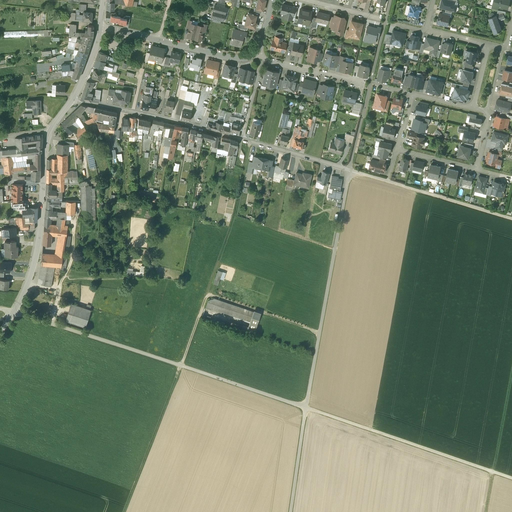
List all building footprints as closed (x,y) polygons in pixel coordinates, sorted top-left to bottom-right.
[(265,0),(258,0),(256,9),(261,10),(263,11),(265,0)] [(448,0),(447,0),(441,0),(441,2),(442,3),(442,4),(441,5),(440,8),(446,9),(452,11),(455,11),(456,10),(457,10),(458,8),(457,7),(456,7),(457,6),(454,5),(455,2),(448,0)] [(495,0),(494,5),(498,6),(507,9),(509,0),(495,0)] [(224,7),(217,6),(215,5),(213,11),(225,14),(226,8),(224,7)] [(293,7),(283,5),(281,13),(285,14),(284,17),(292,19),(292,17),(294,8),(293,7)] [(413,5),(411,5),(408,16),(411,17),(416,18),(418,18),(419,11),(422,10),(420,8),(420,7),(419,7),(413,5)] [(306,10),(300,9),(298,19),(297,22),(299,23),(302,23),(306,10)] [(306,10),(302,23),(307,24),(308,25),(309,22),(311,12),(306,10)] [(505,12),(498,10),(497,15),(496,16),(498,21),(505,18),(504,17),(505,12)] [(225,14),(213,11),(211,18),(213,18),(214,18),(221,20),(223,21),(225,14)] [(86,12),(83,12),(80,12),(79,21),(83,21),(91,22),(92,13),(86,12)] [(329,15),(318,12),(316,18),(316,21),(318,21),(327,23),(329,15)] [(498,21),(496,16),(494,16),(494,14),(492,13),(490,14),(489,15),(490,18),(489,18),(492,28),(494,27),(496,33),(498,32),(499,32),(499,31),(501,31),(498,21)] [(256,16),(248,14),(245,22),(247,22),(246,26),(248,26),(255,28),(256,23),(254,22),(256,16)] [(449,16),(440,14),(439,18),(438,18),(437,19),(436,21),(437,22),(438,23),(446,25),(447,20),(448,21),(449,16)] [(344,20),(339,19),(338,17),(335,16),(334,18),(331,17),(329,26),(332,27),(332,28),(338,29),(337,33),(342,34),(345,22),(344,20)] [(416,18),(411,17),(409,23),(418,25),(419,20),(415,20),(416,18)] [(356,22),(351,21),(349,30),(348,35),(353,36),(356,22)] [(362,23),(356,22),(353,36),(358,38),(360,31),(362,23)] [(76,25),(70,24),(69,37),(71,37),(75,37),(81,37),(82,33),(82,32),(76,32),(76,25)] [(197,25),(191,24),(190,28),(189,28),(187,37),(194,39),(197,25)] [(93,26),(89,25),(88,29),(86,29),(85,33),(82,33),(81,37),(82,37),(93,37),(93,26)] [(203,27),(197,25),(194,39),(201,41),(203,32),(202,31),(203,27)] [(378,29),(367,26),(364,39),(371,40),(370,42),(375,43),(375,41),(376,41),(377,39),(376,38),(376,36),(378,29)] [(239,31),(238,37),(232,35),(230,44),(240,47),(241,43),(242,43),(243,39),(245,40),(247,33),(239,31)] [(405,34),(394,31),(392,36),(391,42),(395,43),(397,44),(401,45),(403,44),(405,34)] [(392,36),(386,34),(383,43),(391,44),(391,42),(392,36)] [(419,37),(411,35),(410,41),(408,46),(409,46),(416,48),(418,41),(419,37)] [(69,45),(75,45),(75,43),(76,41),(76,39),(78,40),(78,39),(81,40),(82,37),(81,37),(75,37),(71,37),(71,41),(68,41),(69,45)] [(285,44),(278,42),(279,40),(281,41),(282,38),(275,37),(274,41),(273,40),(270,49),(283,52),(285,44)] [(439,41),(426,38),(425,44),(424,48),(424,49),(430,50),(429,55),(435,56),(437,50),(439,41)] [(90,44),(81,42),(81,43),(80,45),(80,47),(84,48),(83,51),(88,52),(90,44)] [(452,44),(445,42),(445,44),(445,45),(443,52),(450,54),(452,44)] [(303,46),(294,43),(294,46),(293,45),(292,50),(291,54),(300,56),(303,46)] [(158,48),(151,46),(150,53),(148,59),(149,59),(155,61),(158,48)] [(158,48),(155,61),(161,62),(163,56),(164,50),(158,48)] [(317,49),(312,48),(311,53),(310,53),(308,53),(307,57),(308,58),(307,60),(312,61),(312,59),(317,60),(319,52),(317,52),(317,49)] [(83,51),(78,50),(76,56),(75,56),(74,59),(77,60),(76,64),(78,65),(79,64),(83,66),(85,62),(88,52),(83,51)] [(473,52),(469,51),(468,56),(466,61),(473,63),(475,63),(478,53),(474,52),(473,51),(473,52)] [(103,53),(98,52),(97,55),(95,59),(104,62),(107,56),(102,54),(103,53)] [(180,54),(172,52),(170,58),(169,62),(170,62),(172,63),(174,62),(178,63),(180,54)] [(337,55),(326,53),(323,64),(334,67),(335,60),(337,55)] [(64,57),(63,54),(48,59),(49,62),(64,57)] [(201,59),(196,57),(196,59),(193,58),(192,62),(190,62),(189,66),(194,67),(194,69),(198,70),(201,59)] [(104,62),(95,59),(93,65),(101,68),(104,69),(106,69),(111,71),(112,68),(108,66),(104,65),(105,62),(104,62)] [(219,63),(207,60),(205,68),(204,69),(203,71),(204,72),(209,73),(209,75),(211,75),(212,74),(216,75),(217,71),(219,63)] [(342,60),(341,65),(339,70),(340,70),(340,69),(344,70),(344,71),(350,73),(352,63),(342,60)] [(83,66),(79,64),(78,65),(77,68),(76,67),(74,71),(73,71),(72,75),(71,78),(79,78),(83,66)] [(369,67),(360,64),(359,66),(358,72),(357,74),(366,77),(369,67)] [(231,66),(225,65),(222,75),(232,78),(233,73),(234,69),(231,68),(231,66)] [(388,70),(380,68),(378,80),(385,81),(387,77),(388,70)] [(248,70),(242,69),(240,77),(239,81),(245,82),(248,70)] [(95,70),(94,70),(94,71),(93,71),(92,73),(93,73),(92,77),(100,80),(99,82),(104,83),(106,76),(104,76),(105,74),(102,73),(95,70)] [(254,72),(248,70),(245,82),(251,84),(251,83),(253,76),(254,72)] [(279,73),(266,70),(263,84),(275,87),(279,73)] [(473,72),(463,70),(463,73),(461,73),(460,76),(462,77),(461,80),(471,82),(473,72)] [(511,78),(511,72),(504,70),(502,78),(511,80),(511,78)] [(394,72),(392,81),(400,83),(401,80),(403,74),(402,74),(394,72)] [(291,76),(284,74),(283,80),(281,86),(282,88),(287,89),(291,76)] [(416,76),(409,74),(409,77),(407,84),(407,85),(413,86),(416,76)] [(297,77),(291,76),(287,89),(292,90),(294,89),(295,83),(297,77)] [(423,78),(416,76),(413,86),(420,88),(422,80),(423,78)] [(316,84),(308,82),(308,80),(304,79),(303,83),(302,89),(308,91),(307,95),(312,96),(316,84)] [(427,89),(427,90),(433,92),(436,80),(430,79),(429,81),(427,89)] [(442,82),(436,80),(433,92),(440,94),(442,84),(442,82)] [(94,82),(87,81),(84,89),(89,91),(89,89),(91,90),(94,82)] [(333,87),(324,84),(323,86),(320,85),(318,93),(323,94),(324,95),(323,97),(328,98),(329,94),(332,95),(334,90),(332,90),(333,87)] [(511,86),(509,86),(501,84),(499,93),(506,94),(511,95),(511,86)] [(65,86),(56,85),(56,89),(55,93),(55,94),(64,94),(65,86)] [(153,88),(145,86),(144,94),(151,96),(152,94),(152,91),(153,88)] [(459,88),(455,87),(452,97),(459,99),(464,100),(464,97),(467,98),(469,90),(459,88)] [(89,91),(84,89),(80,100),(90,101),(91,97),(92,97),(92,96),(92,94),(90,93),(88,93),(89,91)] [(356,93),(345,90),(343,99),(347,101),(347,102),(351,103),(351,102),(354,102),(356,93)] [(130,93),(123,91),(123,95),(115,93),(114,93),(114,97),(113,102),(128,105),(130,93)] [(196,105),(199,93),(186,91),(184,100),(183,106),(192,108),(193,104),(196,105)] [(382,95),(376,94),(375,98),(377,99),(375,106),(384,108),(386,100),(387,96),(383,95),(383,96),(382,96),(382,95)] [(400,98),(396,98),(394,97),(391,107),(395,108),(397,111),(399,112),(400,112),(401,108),(403,99),(400,99),(400,98)] [(507,102),(497,99),(495,108),(502,110),(508,111),(509,111),(510,106),(511,103),(507,102)] [(146,101),(142,100),(141,108),(148,110),(150,102),(150,101),(146,100),(146,101)] [(174,102),(167,100),(165,110),(171,112),(174,102)] [(40,101),(26,101),(27,108),(33,108),(33,114),(41,113),(40,101)] [(356,102),(355,104),(354,104),(352,109),(360,111),(362,104),(356,102)] [(81,105),(74,111),(78,116),(78,117),(79,117),(82,114),(81,113),(84,109),(87,106),(81,105)] [(419,105),(417,105),(417,107),(415,107),(416,109),(415,113),(425,115),(426,112),(427,108),(427,107),(419,105)] [(101,109),(95,108),(94,112),(94,113),(92,118),(95,119),(96,122),(99,131),(103,131),(104,125),(102,125),(100,120),(97,119),(98,114),(99,114),(101,109)] [(191,112),(182,110),(181,115),(180,119),(189,121),(191,112)] [(74,111),(65,120),(62,123),(65,126),(63,128),(65,130),(71,125),(70,124),(75,118),(78,116),(74,111)] [(117,112),(110,111),(109,116),(110,117),(109,126),(114,126),(117,112)] [(288,115),(282,113),(278,127),(283,128),(281,134),(288,136),(290,127),(286,126),(288,115)] [(499,117),(496,116),(494,125),(504,128),(506,119),(506,118),(499,117)] [(216,125),(212,124),(213,119),(209,117),(206,127),(220,131),(221,127),(216,125)] [(476,118),(470,117),(468,123),(473,124),(472,125),(476,126),(476,125),(480,126),(481,120),(476,118)] [(90,119),(85,120),(82,122),(82,123),(86,129),(91,127),(90,124),(96,122),(95,119),(92,118),(90,119)] [(129,118),(122,118),(122,125),(121,125),(121,130),(128,130),(129,118)] [(261,121),(254,118),(252,126),(259,128),(261,121)] [(422,121),(415,119),(412,129),(415,129),(422,131),(424,130),(426,124),(426,122),(422,121)] [(164,122),(153,120),(151,128),(155,129),(158,130),(158,128),(163,129),(163,127),(164,122)] [(232,122),(224,120),(222,126),(220,131),(229,133),(230,130),(232,122)] [(175,125),(164,122),(163,127),(166,128),(166,129),(164,135),(167,136),(169,136),(172,137),(172,136),(175,125)] [(240,124),(232,122),(230,130),(238,132),(239,129),(240,129),(240,127),(239,127),(240,124)] [(82,123),(80,126),(80,127),(77,130),(76,129),(74,131),(75,132),(76,133),(80,140),(88,133),(86,129),(82,123)] [(134,127),(132,127),(129,126),(128,130),(129,131),(129,140),(137,140),(137,137),(137,132),(137,130),(135,130),(135,124),(133,124),(134,127)] [(76,129),(71,125),(65,130),(70,134),(74,131),(76,129)] [(184,127),(175,125),(172,136),(175,136),(177,137),(178,133),(179,131),(181,131),(183,132),(184,127)] [(259,128),(252,126),(249,134),(257,136),(257,135),(259,129),(259,128)] [(293,146),(301,148),(305,136),(308,136),(309,132),(306,131),(305,132),(300,131),(301,127),(298,126),(297,128),(295,127),(292,138),(295,139),(293,146)] [(389,128),(384,127),(382,136),(393,138),(395,129),(393,128),(392,129),(389,128)] [(196,130),(188,129),(187,134),(190,134),(189,139),(189,140),(194,142),(194,138),(196,131),(196,130)] [(203,133),(196,131),(194,138),(198,139),(197,143),(201,144),(202,137),(203,133)] [(467,131),(464,131),(464,132),(462,139),(473,142),(475,133),(467,131)] [(508,135),(493,131),(491,140),(497,142),(503,143),(506,144),(508,135)] [(43,134),(21,137),(21,138),(22,149),(27,148),(27,143),(37,142),(42,142),(43,134)] [(218,137),(213,136),(208,134),(207,139),(210,140),(210,141),(213,142),(212,146),(216,147),(217,145),(218,137)] [(281,134),(281,136),(279,136),(278,139),(280,139),(279,142),(286,144),(288,136),(281,134)] [(350,135),(346,134),(344,139),(346,140),(345,141),(352,143),(354,136),(350,135)] [(416,136),(415,135),(414,138),(412,145),(413,145),(413,146),(416,147),(417,146),(421,147),(422,144),(423,144),(424,141),(423,141),(424,138),(416,136)] [(22,149),(21,138),(15,138),(16,149),(2,150),(3,157),(12,156),(18,155),(25,155),(27,154),(26,149),(37,147),(37,146),(37,142),(27,143),(27,148),(22,149)] [(344,140),(336,138),(333,145),(330,144),(328,151),(340,154),(344,140)] [(238,141),(230,139),(228,147),(228,149),(233,151),(234,148),(234,146),(236,146),(236,147),(238,141)] [(170,146),(171,142),(168,141),(166,141),(164,140),(164,144),(160,143),(160,145),(167,146),(165,157),(168,158),(170,146)] [(383,142),(380,141),(378,148),(379,149),(378,155),(380,156),(387,158),(389,151),(390,151),(392,144),(383,142)] [(37,147),(26,149),(27,154),(28,154),(35,153),(40,152),(41,152),(42,142),(37,142),(37,146),(37,147)] [(76,164),(80,164),(82,163),(80,143),(73,143),(74,147),(75,151),(79,150),(80,156),(79,156),(79,160),(78,160),(78,162),(76,162),(76,164)] [(63,145),(57,144),(57,151),(57,154),(67,155),(68,155),(68,146),(68,145),(64,145),(63,145)] [(89,169),(96,167),(91,144),(86,145),(86,147),(85,151),(89,169)] [(464,146),(460,145),(458,156),(468,158),(470,148),(464,146)] [(492,153),(488,152),(486,162),(496,165),(497,159),(498,159),(497,158),(497,155),(498,154),(492,153)] [(57,159),(57,169),(67,170),(67,155),(57,154),(57,159)] [(231,155),(227,154),(225,169),(228,169),(229,166),(235,167),(236,159),(231,158),(231,155)] [(12,156),(3,157),(3,166),(4,174),(8,173),(14,173),(13,166),(13,162),(12,156)] [(40,156),(35,157),(35,165),(30,165),(30,170),(31,170),(40,169),(40,156)] [(263,158),(254,157),(253,162),(252,166),(254,167),(261,168),(263,158)] [(271,160),(263,158),(261,168),(268,169),(270,170),(270,166),(271,160)] [(288,160),(281,158),(279,165),(279,167),(282,167),(280,172),(284,173),(285,171),(288,160)] [(408,160),(401,159),(400,163),(399,169),(406,171),(408,160)] [(379,162),(371,160),(369,168),(372,169),(380,171),(384,172),(386,164),(385,163),(379,162)] [(424,163),(415,161),(414,163),(413,169),(422,171),(424,163)] [(276,164),(275,167),(274,171),(274,174),(280,175),(280,172),(282,167),(279,167),(279,165),(276,164)] [(275,167),(270,166),(270,170),(268,169),(267,175),(273,176),(274,174),(274,171),(275,167)] [(40,169),(31,170),(31,177),(31,180),(40,181),(40,169)] [(284,173),(280,172),(280,175),(281,175),(281,178),(287,180),(287,179),(288,172),(285,171),(284,173)] [(329,173),(322,171),(320,177),(320,178),(327,180),(329,173)] [(306,175),(296,173),(294,181),(293,184),(308,188),(311,175),(306,174),(306,175)] [(473,175),(465,173),(464,177),(463,182),(466,183),(467,184),(470,185),(473,175)] [(331,176),(329,189),(328,197),(340,199),(342,191),(340,191),(342,179),(338,179),(338,177),(331,176)] [(487,178),(478,176),(475,191),(483,193),(485,187),(487,178)] [(85,181),(78,182),(80,202),(81,218),(95,218),(94,188),(92,185),(88,184),(88,183),(86,183),(85,181)] [(497,184),(493,183),(492,187),(491,191),(492,191),(491,193),(502,195),(505,184),(504,184),(503,183),(502,183),(501,183),(497,182),(497,184)] [(22,184),(12,184),(12,188),(12,191),(12,193),(11,197),(12,197),(12,201),(21,201),(22,184)] [(50,189),(50,185),(46,185),(45,196),(50,197),(50,196),(56,197),(57,191),(51,190),(51,189),(50,189)] [(21,201),(12,201),(11,201),(12,207),(17,206),(17,209),(22,209),(29,208),(28,204),(26,204),(26,203),(23,203),(23,200),(21,201)] [(66,212),(66,214),(71,214),(74,214),(75,201),(67,201),(66,206),(66,212)] [(51,205),(46,205),(45,218),(48,218),(49,217),(51,217),(57,218),(57,213),(51,213),(51,205)] [(37,207),(30,208),(31,216),(29,216),(29,218),(29,222),(32,222),(37,221),(37,208),(37,207)] [(29,208),(22,209),(23,217),(29,216),(31,216),(30,208),(29,208)] [(15,220),(15,227),(20,227),(20,229),(28,229),(28,228),(29,224),(32,224),(32,222),(29,222),(29,218),(29,216),(23,217),(15,218),(15,220)] [(44,227),(43,234),(51,235),(58,236),(58,237),(59,237),(59,236),(60,236),(66,237),(66,236),(67,226),(64,225),(65,218),(60,218),(59,218),(57,218),(56,225),(51,224),(50,227),(44,227)] [(7,228),(3,229),(4,236),(16,235),(15,227),(7,228)] [(51,235),(43,234),(43,244),(51,245),(51,235)] [(60,236),(57,255),(62,256),(64,246),(66,237),(60,236)] [(11,242),(5,242),(4,249),(5,249),(5,254),(7,254),(7,257),(17,257),(18,247),(15,246),(15,241),(11,241),(11,242)] [(57,255),(42,254),(41,265),(55,266),(61,266),(62,257),(62,256),(57,255)] [(10,263),(0,262),(0,271),(4,272),(9,272),(10,267),(11,266),(11,264),(10,263)] [(55,266),(41,265),(37,285),(51,287),(55,266)] [(140,273),(137,273),(136,275),(143,276),(145,268),(141,267),(140,273)] [(224,276),(217,273),(212,286),(217,288),(220,281),(222,282),(224,276)] [(9,280),(0,279),(0,288),(8,289),(9,280)] [(253,312),(214,298),(208,301),(206,307),(228,315),(250,322),(253,312)] [(85,309),(71,304),(65,321),(85,328),(91,311),(85,309)] [(250,322),(248,327),(242,325),(242,326),(241,328),(240,331),(253,336),(260,314),(253,312),(250,322)] [(242,326),(228,321),(226,326),(240,331),(241,328),(242,326)]
